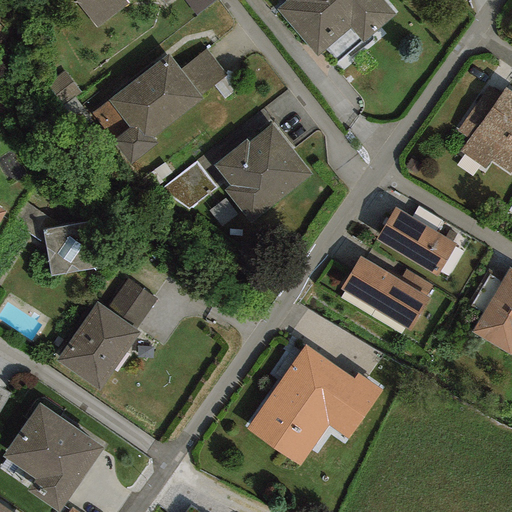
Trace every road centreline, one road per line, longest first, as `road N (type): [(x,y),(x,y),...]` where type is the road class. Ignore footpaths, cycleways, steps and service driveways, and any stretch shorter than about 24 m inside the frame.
road 1 (residential): [(491,0),(269,319)]
road 2 (residential): [(134,511),(269,319)]
